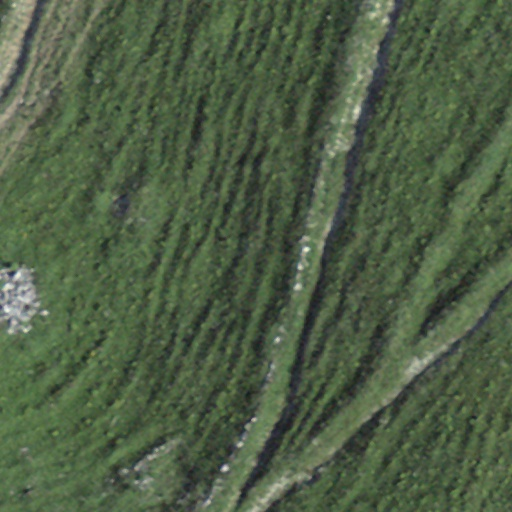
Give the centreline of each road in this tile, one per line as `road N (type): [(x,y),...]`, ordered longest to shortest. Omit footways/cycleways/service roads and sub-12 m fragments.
road 1 (track): [(224,511),(255,463),(390,0)]
road 2 (track): [(235,511),(377,397),(395,348),(511,134)]
road 3 (track): [(377,397),(511,269)]
